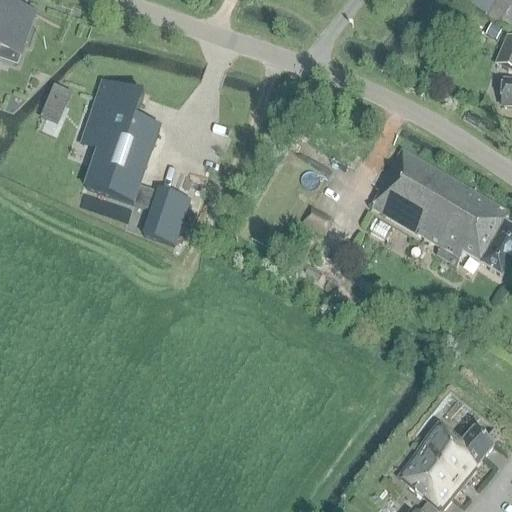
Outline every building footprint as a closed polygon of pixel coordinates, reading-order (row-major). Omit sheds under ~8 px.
[(0,0),(0,49),(1,50),(0,52),(0,59),(15,64),(23,42),(26,43),(23,42),(31,19),(31,20),(32,18),(0,7),(0,0)] [(459,0),(459,1),(479,13),(478,15),(498,27),(511,4),(505,0),(459,0)] [(501,31),(490,25),(484,36),(495,42),(501,31)] [(459,35),(437,26),(427,48),(449,58),(459,35)] [(511,73),(511,40),(500,68),(511,73)] [(105,135),(86,191),(133,208),(140,188),(159,131),(136,123),(144,99),(104,85),(88,129),(105,135)] [(69,95),(56,89),(42,120),(56,126),(69,95)] [(470,114),(465,121),(476,128),(481,121),(470,114)] [(379,195),(381,196),(371,212),(441,253),(436,261),(456,273),(464,260),(501,282),(511,262),(511,232),(504,228),(510,217),(402,154),(379,195)] [(140,188),(133,208),(152,214),(143,238),(174,249),(190,203),(159,193),(158,195),(140,188)] [(333,223),(311,210),(302,226),(324,238),(333,223)] [(321,275),(309,268),(305,275),(316,282),(321,275)] [(443,511),(476,473),(475,471),(494,448),(475,433),(462,449),(439,431),(417,457),(426,463),(406,488),(427,505),(421,511),(443,511)]
